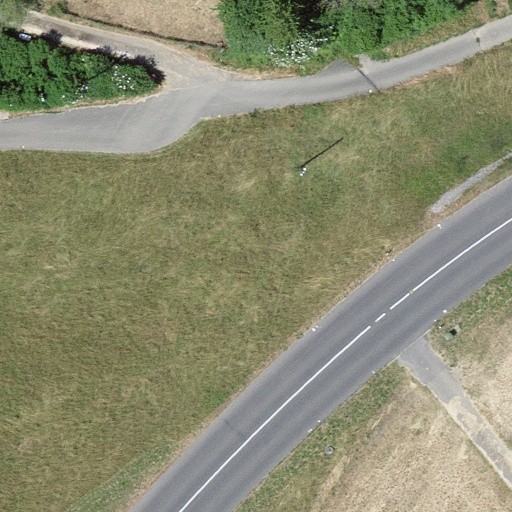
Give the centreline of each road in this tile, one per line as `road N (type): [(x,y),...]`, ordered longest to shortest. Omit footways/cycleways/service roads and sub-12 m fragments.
road 1 (secondary): [(183,511),(218,468),(388,309),(511,226)]
road 2 (track): [(511,28),(461,48),(209,100)]
road 3 (track): [(388,309),(511,462)]
